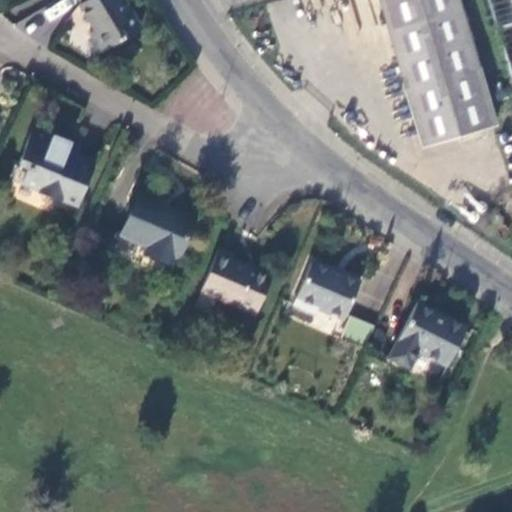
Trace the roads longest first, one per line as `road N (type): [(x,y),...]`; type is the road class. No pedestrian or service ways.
road 1 (residential): [(301,148),(241,170),(202,160),(0,44)]
road 2 (unclassified): [(511,297),(301,148)]
road 3 (unclassified): [(301,148),(186,0)]
